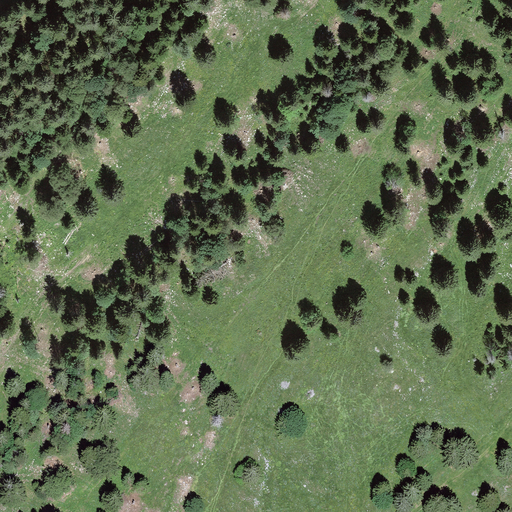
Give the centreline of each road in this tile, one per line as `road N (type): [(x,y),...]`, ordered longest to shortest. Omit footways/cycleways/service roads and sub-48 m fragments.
road 1 (track): [(511,395),(311,511)]
road 2 (track): [(415,511),(511,414)]
